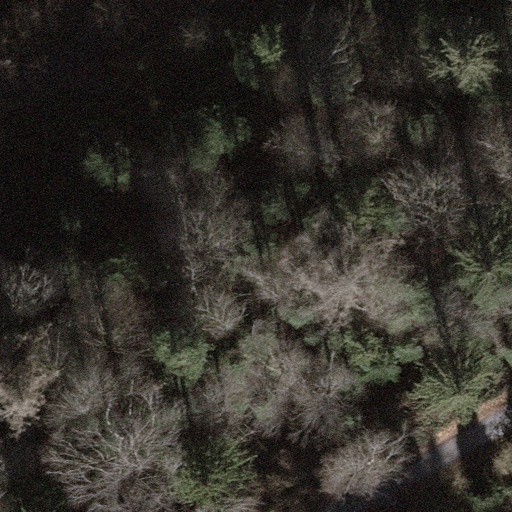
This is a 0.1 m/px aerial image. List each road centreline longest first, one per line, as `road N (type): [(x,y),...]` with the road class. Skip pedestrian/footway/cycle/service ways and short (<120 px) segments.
road 1 (track): [(312,0),(78,90),(0,105)]
road 2 (track): [(346,511),(511,422)]
